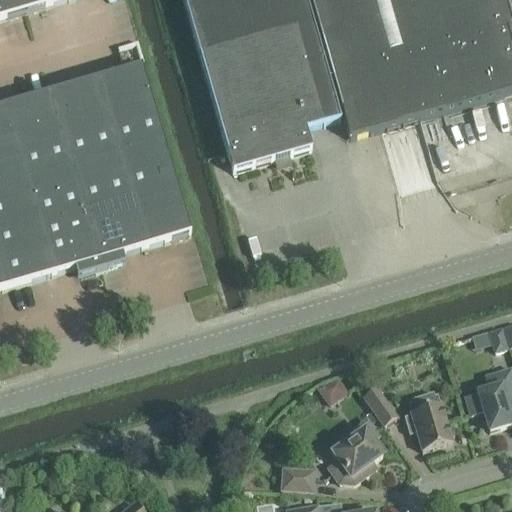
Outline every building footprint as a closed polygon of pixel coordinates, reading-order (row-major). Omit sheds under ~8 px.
[(0,0),(0,24),(25,17),(20,0),(0,0)] [(70,0),(20,0),(25,17),(71,3),(70,0)] [(305,135),(325,129),(340,125),(304,0),(181,0),(232,177),(311,154),(305,135)] [(308,0),(344,124),(349,143),(511,96),(511,53),(507,36),(511,34),(511,31),(503,0),(308,0)] [(95,85),(117,160),(163,146),(141,72),(95,85)] [(95,85),(49,98),(71,173),(117,160),(95,85)] [(2,112),(18,169),(24,187),(71,173),(49,98),(2,112)] [(0,173),(18,169),(2,112),(0,112),(0,173)] [(190,239),(163,146),(117,160),(144,253),(190,239)] [(118,260),(144,253),(117,160),(71,173),(101,275),(121,269),(118,260)] [(0,234),(35,224),(24,187),(18,169),(0,173),(0,234)] [(24,187),(35,224),(51,280),(77,272),(80,281),(101,275),(71,173),(24,187)] [(0,294),(51,280),(35,224),(0,234),(0,294)] [(511,330),(503,333),(509,353),(511,352),(511,330)] [(509,353),(503,333),(502,332),(488,337),(494,358),(507,354),(507,352),(509,352),(509,354),(509,353)] [(506,409),(511,407),(511,382),(509,374),(484,381),(488,394),(465,401),(470,421),(483,417),(489,436),(511,429),(506,409)] [(367,377),(356,380),(359,389),(369,386),(367,377)] [(337,383),(316,392),(329,410),(347,397),(337,383)] [(375,393),(363,402),(384,431),(396,422),(375,393)] [(410,419),(403,421),(409,439),(416,437),(422,456),(451,447),(450,443),(454,439),(451,430),(446,428),(440,409),(410,418),(410,419)] [(338,466),(328,473),(339,488),(353,489),(369,478),(364,472),(382,460),(372,446),(378,442),(366,425),(341,443),(345,449),(332,458),(338,466)] [(311,497),(313,476),(283,474),(281,495),(311,497)]
